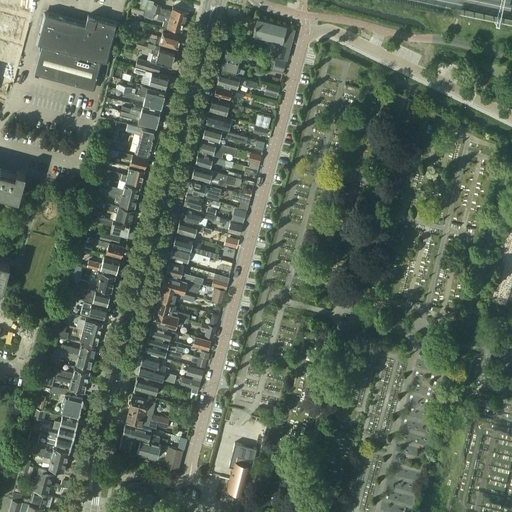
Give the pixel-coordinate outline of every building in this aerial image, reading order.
[(141,0),(139,8),(148,11),(149,11),(158,13),(184,20),(184,21),(186,20),(187,16),(186,14),(187,10),(184,10),(173,7),(172,10),(161,7),(161,5),(153,3),(154,0),(153,0),(141,0)] [(0,38),(21,45),(29,17),(0,9),(0,38)] [(85,23),(45,12),(37,42),(42,43),(34,72),(93,88),(101,59),(106,60),(116,22),(88,15),(87,18),(85,23)] [(157,18),(163,20),(162,25),(166,26),(181,30),(184,20),(158,13),(157,18)] [(257,18),(253,34),(272,39),(268,54),(286,59),(294,29),(286,27),(286,26),(257,18)] [(157,36),(155,43),(159,45),(160,43),(176,47),(177,46),(178,46),(179,42),(178,41),(180,36),(162,31),(160,37),(157,36)] [(148,41),(146,46),(154,48),(152,52),(157,54),(155,60),(171,65),(173,59),(174,59),(176,55),(174,54),(175,53),(159,48),(160,45),(159,45),(155,43),(148,41)] [(226,48),(223,57),(240,62),(242,57),(247,58),(248,54),(243,52),(226,48)] [(270,56),(267,68),(272,69),(272,70),(279,72),(282,73),(285,60),(270,56)] [(138,57),(135,65),(143,67),(159,72),(161,64),(146,59),(138,57)] [(239,67),(240,62),(223,57),(221,67),(243,73),(244,68),(239,67)] [(152,72),(145,70),(144,75),(150,77),(149,84),(165,88),(166,87),(167,85),(167,83),(167,82),(168,76),(152,72)] [(220,71),(217,82),(236,88),(238,81),(256,87),(257,81),(255,80),(220,71)] [(267,83),(265,89),(274,92),(278,93),(279,86),(275,85),(267,83)] [(251,99),(253,94),(216,84),(215,87),(213,88),(212,91),(214,93),(213,94),(230,98),(231,93),(251,99)] [(137,94),(163,101),(165,92),(147,87),(143,86),(138,88),(137,94)] [(124,90),(124,93),(125,95),(143,101),(143,104),(161,109),(163,101),(137,94),(129,91),(126,91),(124,90)] [(242,110),(243,106),(212,98),(209,109),(226,114),(228,106),(234,107),(234,108),(241,110),(242,110)] [(122,105),(120,110),(158,120),(160,111),(142,106),(141,110),(122,105)] [(158,120),(120,110),(119,114),(138,119),(137,123),(156,128),(158,120)] [(208,112),(205,123),(228,129),(230,123),(234,124),(236,119),(231,118),(208,112)] [(128,123),(126,130),(139,133),(137,144),(135,151),(148,155),(151,145),(152,144),(153,142),(152,141),(155,130),(141,127),(141,126),(128,122),(128,123)] [(245,136),(205,125),(202,136),(219,141),(220,135),(244,142),(245,136)] [(198,141),(196,148),(199,149),(198,150),(213,153),(222,156),(223,151),(234,154),(236,148),(201,138),(201,142),(198,141)] [(113,140),(111,148),(123,151),(125,143),(113,140)] [(257,140),(255,147),(259,148),(262,149),(264,142),(261,141),(257,140)] [(127,152),(111,148),(110,152),(117,154),(117,155),(131,159),(130,163),(145,167),(147,157),(127,152)] [(198,152),(195,163),(210,167),(212,161),(224,165),(224,164),(225,159),(224,159),(198,152)] [(253,152),(251,160),(255,161),(258,162),(260,154),(257,154),(253,152)] [(235,176),(194,165),(191,176),(225,185),(226,181),(233,184),(235,176)] [(115,171),(113,177),(127,181),(140,184),(144,170),(133,167),(131,166),(130,168),(128,168),(127,174),(114,171),(115,171)] [(15,174),(0,169),(0,192),(19,197),(25,172),(16,169),(15,174)] [(190,179),(187,190),(212,197),(214,191),(220,193),(221,187),(190,179)] [(107,190),(108,190),(137,197),(139,187),(124,183),(123,188),(108,184),(107,190)] [(108,190),(107,195),(113,196),(113,197),(115,198),(114,202),(119,203),(134,207),(137,197),(108,190)] [(232,191),(230,197),(241,199),(240,202),(244,203),(248,204),(250,196),(247,195),(232,191)] [(187,192),(184,203),(199,207),(201,208),(203,202),(210,203),(211,199),(187,192)] [(134,210),(107,202),(105,209),(116,212),(115,217),(130,221),(134,210)] [(215,214),(206,211),(205,212),(183,206),(180,217),(198,222),(200,216),(206,217),(214,220),(216,215),(215,214)] [(130,224),(96,215),(96,221),(111,225),(109,232),(127,236),(130,224)] [(210,233),(212,228),(180,219),(176,231),(194,235),(196,228),(202,230),(210,233)] [(242,224),(230,221),(227,231),(239,234),(242,224)] [(100,232),(99,238),(118,244),(120,237),(100,232)] [(175,235),(172,246),(207,256),(207,255),(215,257),(218,258),(219,254),(212,252),(192,247),(193,240),(175,235)] [(238,238),(225,235),(223,244),(235,248),(238,238)] [(95,242),(107,246),(106,252),(121,256),(121,255),(122,255),(124,250),(123,250),(124,245),(118,244),(99,238),(96,238),(95,242)] [(172,246),(169,257),(187,262),(189,256),(189,255),(191,256),(190,258),(208,263),(210,256),(207,256),(172,246)] [(119,261),(101,255),(99,262),(89,259),(87,266),(97,269),(97,268),(115,273),(119,261)] [(0,287),(3,288),(10,263),(0,260),(0,261),(0,287)] [(165,265),(164,271),(165,271),(165,273),(190,280),(200,283),(202,283),(204,277),(182,271),(183,266),(168,261),(167,265),(165,265)] [(115,275),(98,271),(96,279),(97,279),(96,283),(98,284),(97,288),(111,291),(115,275)] [(214,277),(211,285),(225,289),(227,280),(228,281),(229,277),(215,273),(214,277)] [(161,287),(184,293),(187,281),(165,275),(161,287)] [(161,287),(158,298),(177,303),(177,301),(175,300),(176,296),(192,300),(194,300),(195,296),(183,293),(184,293),(161,287)] [(70,288),(68,295),(77,298),(80,290),(71,288),(70,288)] [(110,294),(88,288),(86,294),(83,294),(82,298),(107,305),(110,294)] [(217,288),(214,301),(219,302),(221,302),(225,290),(222,289),(217,288)] [(155,309),(178,316),(188,319),(190,314),(172,309),(174,304),(176,305),(177,303),(158,298),(155,309)] [(106,307),(83,301),(80,312),(103,318),(106,307)] [(155,309),(152,321),(175,328),(178,316),(155,309)] [(64,313),(62,320),(68,322),(71,313),(64,311),(64,313)] [(83,329),(99,333),(102,323),(85,318),(83,329)] [(60,326),(58,335),(67,338),(69,332),(65,331),(66,324),(61,322),(60,326)] [(208,324),(205,334),(213,336),(216,326),(208,324)] [(151,325),(148,334),(169,340),(170,336),(177,338),(178,333),(172,331),(151,325)] [(97,343),(99,333),(83,329),(80,339),(97,343)] [(168,344),(169,340),(148,334),(146,342),(182,352),(184,347),(174,345),(168,344)] [(195,335),(192,346),(208,350),(210,340),(195,335)] [(182,352),(146,342),(144,350),(165,356),(166,351),(172,353),(171,354),(181,357),(182,352)] [(62,345),(61,349),(63,350),(63,349),(93,357),(96,347),(80,343),(79,348),(62,343),(62,345)] [(90,367),(93,357),(63,349),(63,350),(61,355),(76,359),(75,363),(90,367)] [(165,371),(166,366),(159,364),(160,359),(143,354),(140,364),(165,371)] [(140,364),(137,374),(154,379),(162,381),(163,379),(174,382),(176,374),(165,371),(140,364)] [(58,374),(87,382),(89,371),(74,367),(73,372),(59,369),(58,374)] [(84,392),(87,382),(58,374),(56,373),(55,379),(63,381),(70,383),(69,388),(84,392)] [(156,394),(159,383),(137,377),(134,388),(156,394)] [(68,390),(49,385),(45,384),(43,389),(64,394),(59,412),(78,417),(83,398),(67,394),(68,390)] [(129,398),(128,401),(130,403),(129,405),(130,405),(129,408),(144,412),(142,417),(150,419),(150,418),(168,422),(169,418),(152,413),(155,401),(132,395),(131,396),(129,398)] [(37,408),(35,417),(44,420),(46,411),(37,408)] [(167,428),(168,422),(150,418),(150,419),(142,417),(144,412),(129,408),(126,419),(156,427),(156,425),(167,428)] [(55,420),(54,423),(75,428),(77,419),(63,415),(61,422),(55,420)] [(125,422),(122,434),(133,436),(132,437),(136,438),(137,438),(137,437),(140,438),(140,439),(150,441),(162,444),(165,445),(167,439),(160,437),(150,434),(151,429),(125,422)] [(54,423),(53,427),(60,429),(58,434),(72,438),(75,428),(54,423)] [(47,436),(46,442),(55,444),(70,448),(72,438),(58,434),(48,432),(47,436)] [(135,445),(137,438),(132,437),(133,436),(122,434),(118,447),(129,450),(130,444),(135,445)] [(137,452),(147,455),(150,441),(140,439),(137,452)] [(161,448),(162,444),(150,441),(147,455),(157,457),(160,447),(161,448)] [(226,487),(226,490),(227,490),(227,488),(233,489),(233,490),(238,492),(239,490),(244,492),(244,494),(245,492),(256,451),(256,448),(234,442),(234,445),(232,450),(235,451),(236,451),(234,460),(230,460),(228,465),(232,466),(226,487)] [(46,448),(38,446),(36,454),(37,454),(66,462),(69,451),(53,447),(52,453),(46,451),(46,448)] [(177,469),(178,466),(181,453),(182,451),(182,450),(180,449),(170,446),(168,446),(162,465),(165,466),(177,468),(177,469)] [(44,456),(43,461),(49,463),(48,468),(63,472),(66,462),(44,456)] [(38,468),(35,479),(50,483),(53,474),(46,472),(47,470),(43,469),(38,468)] [(35,479),(33,479),(30,488),(48,493),(50,483),(35,479)] [(129,488),(129,489),(127,497),(132,498),(132,500),(136,501),(135,506),(144,509),(145,503),(149,505),(150,503),(153,504),(156,503),(158,498),(155,495),(152,494),(153,493),(148,492),(149,486),(141,484),(139,489),(135,488),(135,490),(129,488)] [(47,495),(32,491),(30,501),(44,505),(47,495)] [(42,511),(43,507),(12,498),(8,511),(18,511),(19,510),(26,511),(42,511)]
